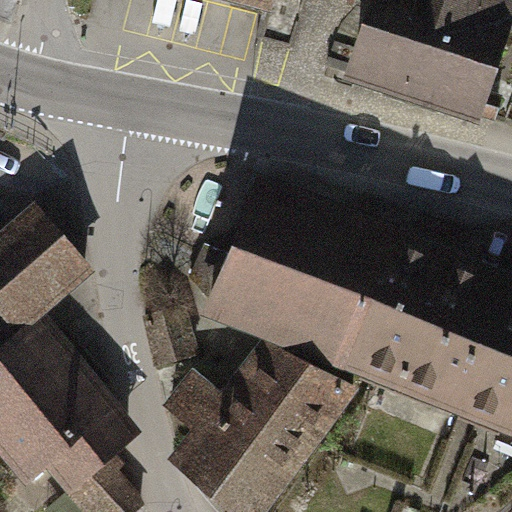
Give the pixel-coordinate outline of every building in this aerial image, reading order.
[(511,0),(269,0),(274,1),(274,0),(380,0),(357,74),(474,113),(502,29),(511,31),(511,0)] [(511,288),(259,190),(211,313),(511,429),(511,288)] [(0,341),(86,265),(37,211),(0,244),(0,341)] [(184,310),(148,320),(158,367),(199,355),(184,310)] [(44,326),(0,362),(0,448),(8,442),(37,477),(54,464),(92,511),(133,511),(143,504),(112,471),(120,463),(112,454),(128,440),(109,405),(44,326)] [(264,511),(357,386),(266,343),(223,397),(197,376),(170,407),(198,429),(176,457),(245,511),(264,511)]
